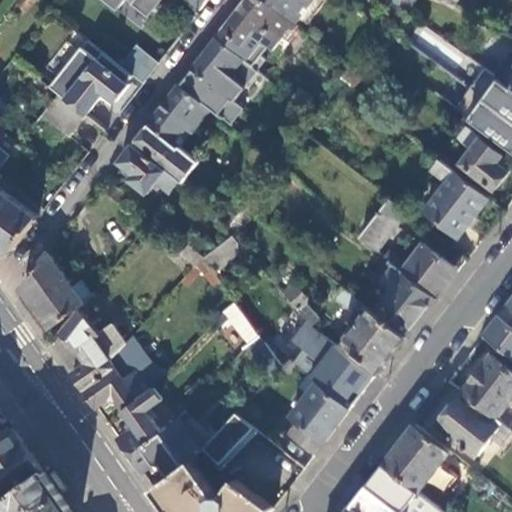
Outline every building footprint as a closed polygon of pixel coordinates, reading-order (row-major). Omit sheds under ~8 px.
[(105,0),(119,11),(126,0),(139,0),(155,12),(163,0),(105,0)] [(184,0),(199,12),(208,1),(209,0),(184,0)] [(299,26),(265,0),(247,0),(240,10),(224,30),(244,46),(252,35),(276,54),(299,26)] [(265,0),(299,26),(301,27),(304,23),(298,18),(311,0),(265,0)] [(401,6),(397,3),(389,14),(397,19),(405,9),(401,6)] [(200,76),(188,91),(212,109),(232,125),(245,108),(235,101),(259,70),(245,60),(245,59),(218,38),(201,59),(192,70),(194,71),(200,76)] [(138,44),(122,66),(144,84),(161,62),(138,44)] [(65,97),(87,115),(105,93),(117,102),(132,83),(100,57),(79,84),(77,83),(65,97)] [(457,108),(511,150),(511,60),(508,58),(496,74),(485,67),(457,108)] [(364,78),(351,68),(341,81),(353,91),(364,78)] [(200,76),(194,71),(182,86),(188,91),(200,76)] [(182,86),(181,85),(162,108),(149,126),(155,130),(140,148),(180,180),(184,183),(201,161),(183,145),(212,109),(188,91),(182,86)] [(70,137),(87,115),(65,97),(60,93),(42,115),(70,137)] [(155,130),(149,126),(134,144),(140,148),(155,130)] [(470,170),(490,185),(497,190),(511,172),(499,161),(504,155),(468,127),(459,138),(474,149),(462,164),(470,170)] [(140,148),(134,144),(127,153),(120,163),(134,174),(129,180),(147,195),(157,183),(170,193),(180,180),(140,148)] [(0,168),(11,155),(0,145),(0,168)] [(457,173),(441,161),(434,171),(450,183),(457,173)] [(464,177),(484,193),(490,185),(470,170),(464,177)] [(457,172),(457,173),(450,183),(427,213),(460,238),(490,198),(484,193),(464,177),(457,172)] [(0,245),(11,253),(39,218),(0,187),(0,245)] [(243,210),(250,216),(259,204),(252,198),(243,210)] [(360,239),(378,252),(409,213),(392,199),(360,239)] [(236,238),(253,217),(250,216),(243,210),(234,222),(228,229),(236,238)] [(408,266),(404,272),(438,299),(460,271),(425,244),(408,266)] [(385,258),(386,258),(396,266),(404,272),(408,266),(390,253),(385,258)] [(75,292),(48,254),(23,287),(52,328),(81,310),(91,296),(84,285),(75,292)] [(404,272),(396,266),(383,282),(393,290),(375,312),(409,337),(438,299),(404,272)] [(296,286),(286,296),(313,327),(320,321),(319,317),(307,303),(309,299),(296,286)] [(511,321),(511,300),(502,313),(511,321)] [(261,334),(238,302),(227,313),(251,345),(261,334)] [(375,312),(371,309),(344,343),(381,372),(409,337),(375,312)] [(99,337),(81,310),(63,333),(85,366),(73,374),(85,391),(119,367),(115,361),(127,347),(114,327),(99,337)] [(511,321),(502,313),(485,335),(511,356),(511,321)] [(325,350),(331,342),(316,330),(310,338),(325,350)] [(285,367),(261,334),(251,345),(275,377),(285,367)] [(119,367),(85,391),(94,404),(97,408),(110,399),(117,399),(126,412),(147,397),(150,395),(169,374),(155,361),(137,336),(127,347),(115,361),(119,367)] [(337,347),(303,390),(310,395),(318,385),(321,388),(333,373),(336,373),(349,356),(337,347)] [(316,457),(378,376),(351,354),(349,356),(336,373),(333,373),(321,388),(318,385),(310,395),(292,417),(300,423),(290,435),(316,457)] [(511,369),(492,354),(462,391),(497,417),(511,397),(511,369)] [(150,395),(147,397),(126,412),(134,424),(132,431),(119,440),(131,458),(162,435),(153,421),(170,406),(159,387),(150,395)] [(301,388),(284,410),(292,417),(310,395),(303,390),(301,388)] [(491,436),(503,421),(497,417),(462,391),(436,426),(475,457),(491,436)] [(221,469),(260,432),(239,414),(204,448),(219,462),(216,465),(221,469)] [(503,421),(491,436),(500,444),(511,428),(503,421)] [(421,490),(452,450),(417,423),(386,462),(421,490)] [(26,445),(14,428),(0,438),(0,484),(9,497),(45,472),(26,445)] [(172,478),(190,462),(203,449),(189,434),(181,442),(172,448),(162,435),(131,458),(138,466),(143,474),(156,466),(163,466),(172,478)] [(273,511),(276,509),(242,476),(223,494),(217,493),(190,462),(172,478),(155,491),(168,510),(169,511),(273,511)] [(403,511),(410,511),(426,494),(421,490),(386,462),(358,498),(376,511),(397,511),(400,509),(403,511)] [(61,492),(68,487),(56,470),(49,475),(61,492)] [(45,472),(9,497),(0,503),(0,511),(73,511),(62,495),(45,472)]
